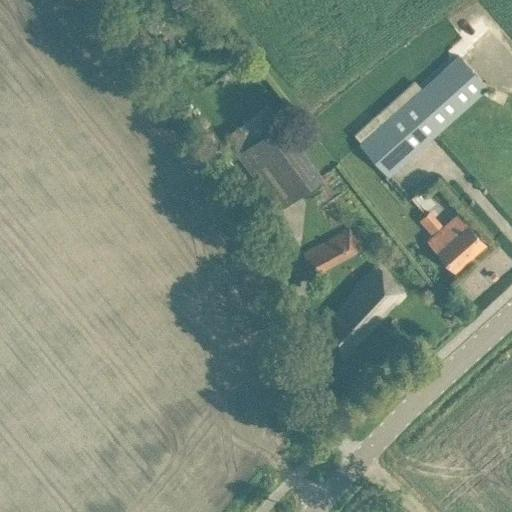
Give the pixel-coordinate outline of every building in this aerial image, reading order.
[(460,55),(362,141),(390,173),(488,86),(460,55)] [(268,102),(227,133),(239,149),(238,150),(280,207),(323,175),(268,102)] [(456,210),(427,237),(455,269),(485,242),(456,210)] [(348,225),(302,251),(312,274),(359,249),(348,225)] [(354,285),(316,329),(344,355),(404,291),(379,268),(360,290),(354,285)]
